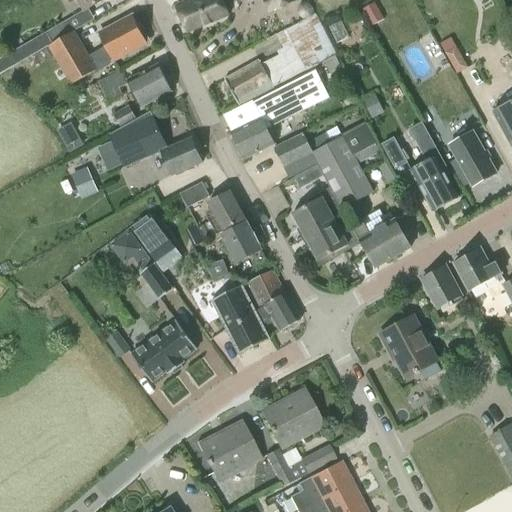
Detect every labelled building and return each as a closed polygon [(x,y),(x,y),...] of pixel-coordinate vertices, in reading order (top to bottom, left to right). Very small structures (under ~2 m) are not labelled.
[(68,0),(70,3),(76,0),(83,11),(103,0),(68,0)] [(222,1),(225,0),(261,0),(268,14),(299,0),(198,0),(177,9),(187,34),(229,16),(222,1)] [(375,4),(364,10),(373,26),(384,20),(375,4)] [(303,20),(310,19),(312,11),(307,6),(299,8),(297,15),(303,20)] [(134,21),(132,16),(98,34),(105,47),(88,57),(96,71),(114,61),(146,44),(142,35),(143,30),(139,23),(134,21)] [(270,62),(262,67),(273,89),(295,77),(324,62),(335,57),(337,55),(316,16),(279,35),(290,55),(274,64),(270,62)] [(330,24),(339,41),(351,35),(343,18),(330,24)] [(46,33),(46,35),(52,45),(74,32),(67,21),(46,33)] [(54,55),(71,85),(96,71),(88,57),(74,32),(52,45),(49,47),(54,55)] [(0,59),(0,75),(39,52),(49,47),(52,45),(46,35),(46,33),(0,59)] [(452,38),(440,44),(445,53),(457,47),(452,38)] [(49,47),(39,52),(44,61),(54,55),(49,47)] [(445,53),(457,74),(468,68),(457,47),(445,53)] [(335,57),(324,62),(333,80),(344,74),(335,57)] [(259,62),(224,80),(238,108),(273,89),(262,67),(259,62)] [(141,107),(171,93),(158,66),(128,80),(141,107)] [(119,73),(98,83),(104,95),(119,88),(125,85),(119,73)] [(268,130),(329,99),(316,73),(254,104),(253,103),(224,117),(245,160),(275,145),(268,130)] [(383,115),(375,96),(363,101),(372,120),(383,115)] [(511,147),(511,102),(493,113),(511,147)] [(120,128),(135,119),(129,108),(113,116),(120,128)] [(172,176),(203,163),(192,138),(166,149),(150,112),(111,135),(125,167),(161,151),(172,176)] [(58,128),(71,152),(85,144),(73,121),(58,128)] [(412,171),(435,213),(459,200),(446,177),(450,175),(423,125),(411,132),(428,162),(412,171)] [(343,209),(373,193),(355,161),(378,149),(366,126),(343,139),(319,152),(314,154),(319,164),(325,176),(343,209)] [(325,134),(313,140),(319,152),(343,139),(337,127),(325,134)] [(498,174),(474,133),(450,148),(457,160),(470,183),(473,188),(498,174)] [(285,168),(314,154),(304,135),(275,151),(285,168)] [(384,142),(397,168),(410,162),(397,136),(384,142)] [(107,170),(120,166),(112,142),(99,146),(107,170)] [(314,154),(285,168),(290,179),(294,177),(319,164),(314,154)] [(457,160),(450,164),(463,187),(470,183),(457,160)] [(319,164),(294,177),(301,189),(325,176),(319,164)] [(81,200),(93,195),(83,170),(71,175),(81,200)] [(188,208),(209,196),(202,183),(181,194),(188,208)] [(293,215),(306,238),(335,222),(329,212),(340,206),(331,189),(307,202),(309,206),(293,215)] [(205,241),(245,221),(231,192),(208,203),(213,213),(206,216),(209,223),(199,228),(205,241)] [(360,245),(340,206),(329,212),(335,222),(306,238),(319,262),(334,254),(336,257),(360,245)] [(175,248),(149,214),(130,228),(155,263),(175,248)] [(375,269),(411,251),(396,222),(370,236),(363,221),(353,227),(375,269)] [(247,223),(221,236),(226,245),(235,263),(261,249),(247,223)] [(141,251),(129,234),(113,246),(125,263),(132,257),(141,251)] [(141,251),(132,257),(143,272),(153,265),(142,250),(141,251)] [(471,291),(502,274),(496,263),(489,267),(479,250),(455,263),(471,291)] [(223,262),(206,268),(213,280),(228,275),(223,262)] [(172,290),(153,265),(143,272),(140,274),(159,300),(172,290)] [(454,307),(463,302),(445,268),(435,273),(434,271),(424,276),(425,279),(422,281),(437,309),(451,302),(454,307)] [(243,285),(257,310),(285,294),(273,270),(243,285)] [(511,281),(501,288),(511,307),(511,308),(511,310),(511,281)] [(243,286),(211,302),(238,355),(270,339),(243,286)] [(300,320),(285,294),(257,310),(264,324),(273,318),(281,332),(300,320)] [(419,372),(436,363),(413,319),(379,336),(388,353),(390,352),(404,380),(415,375),(416,376),(420,374),(419,372)] [(176,322),(131,356),(152,383),(168,371),(169,373),(168,374),(169,375),(184,364),(183,363),(182,363),(181,362),(197,350),(176,322)] [(115,332),(105,339),(119,359),(129,351),(115,332)] [(0,381),(20,364),(8,350),(0,356),(0,381)] [(301,438),(322,427),(303,390),(286,398),(288,401),(278,406),(277,404),(262,411),(277,442),(298,431),(301,438)] [(239,470),(259,460),(240,423),(222,432),(224,434),(215,439),(213,436),(198,444),(213,474),(235,463),(239,470)] [(511,432),(493,443),(511,477),(511,432)] [(293,449),(280,456),(286,468),(293,480),(307,473),(334,459),(329,448),(328,446),(300,461),(293,449)] [(293,480),(286,468),(277,451),(266,457),(281,486),(293,480)] [(289,497),(297,511),(298,511),(352,484),(341,462),(298,484),(301,491),(289,497)] [(352,484),(298,511),(350,511),(363,505),(352,484)]
